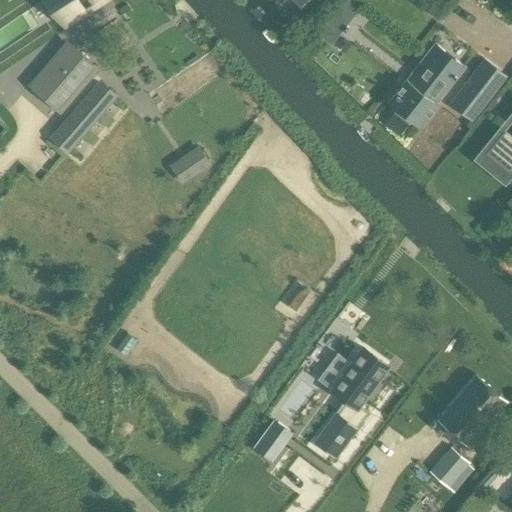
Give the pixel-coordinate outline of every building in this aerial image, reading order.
[(47,0),(51,5),(51,6),(53,9),(54,9),(58,15),(57,15),(64,26),(86,11),(86,10),(91,6),(92,7),(102,0),(47,0)] [(343,0),(336,9),(350,19),(357,10),(343,0)] [(418,125),(464,67),(434,43),(388,102),(418,125)] [(66,45),(32,84),(61,109),(95,69),(66,45)] [(506,76),(483,59),(449,104),(471,121),(506,76)] [(98,82),(52,136),(68,149),(114,96),(98,82)] [(511,118),(504,129),(485,152),(510,172),(511,170),(511,118)] [(197,149),(172,165),(182,180),(207,163),(197,149)] [(301,286),(287,305),(294,310),(308,291),(301,286)] [(336,412),(315,441),(334,455),(367,411),(358,405),(387,365),(362,346),(331,388),(347,400),(337,413),(336,412)] [(475,373),(436,417),(466,445),(506,400),(475,373)] [(511,412),(507,408),(498,419),(506,426),(511,418),(511,412)] [(290,432),(273,420),(254,446),(270,458),(290,432)] [(450,446),(440,458),(458,474),(469,462),(450,446)]
